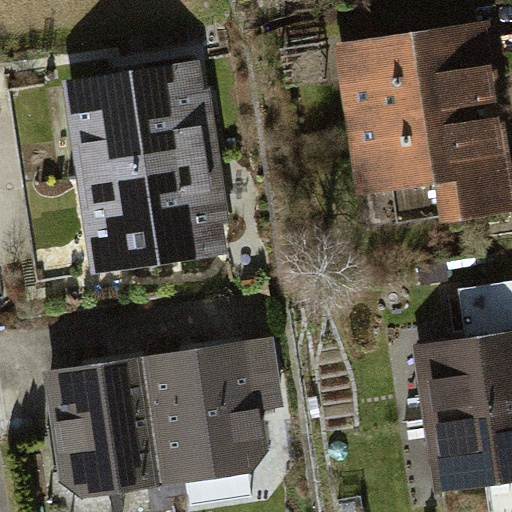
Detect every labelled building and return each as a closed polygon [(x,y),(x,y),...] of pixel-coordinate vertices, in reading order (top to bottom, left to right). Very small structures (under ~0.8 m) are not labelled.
[(511,138),(498,31),(345,51),(364,195),(408,189),(414,235),(511,222),(511,138)] [(15,102),(30,197),(225,167),(210,72),(15,102)] [(239,256),(225,167),(30,197),(44,286),(239,256)] [(511,337),(420,350),(441,502),(511,492),(511,337)] [(277,349),(151,366),(170,494),(256,481),(274,459),(268,422),(287,419),(277,349)] [(87,506),(170,494),(151,366),(42,382),(56,479),(87,506)]
